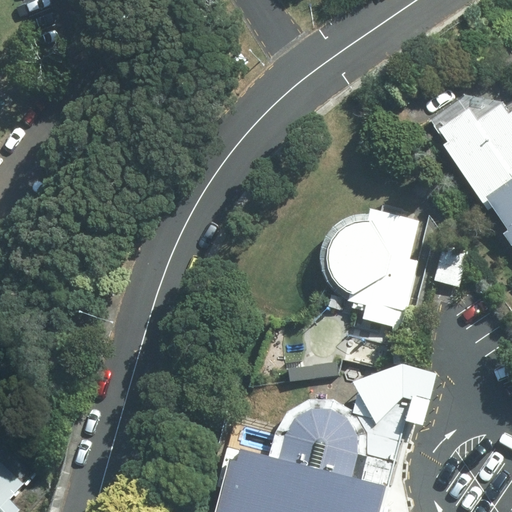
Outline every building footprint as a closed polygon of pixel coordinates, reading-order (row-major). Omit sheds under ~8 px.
[(437,152),(474,206),(511,180),(511,113),(501,121),(495,112),(470,129),(462,117),(433,136),(441,148),(437,152)] [(511,180),(474,206),(511,259),(511,180)] [(392,356),(401,357),(416,234),(377,223),(378,235),(358,235),(347,243),(340,253),(337,262),(335,274),(339,285),(345,297),(359,309),(393,319),(392,356)] [(458,290),(464,256),(437,252),(432,285),(458,290)] [(318,329),(317,328),(315,328),(314,328),(312,329),(311,329),(310,330),(308,330),(307,331),(306,332),(305,333),(304,334),(303,335),(302,336),(301,337),(301,339),(300,340),(300,342),(300,343),(300,344),(300,346),(300,347),(300,349),(301,350),(301,352),(302,353),(303,354),(304,355),(305,356),(306,357),(307,358),(308,359),(309,360),(311,360),(312,361),(314,361),(315,361),(317,361),(318,361),(319,361),(321,360),(322,360),(324,359),(325,359),(326,358),(327,357),(328,356),(329,355),(330,354),(331,353),(332,351),(332,350),(332,348),(333,347),(333,346),(333,344),(333,343),(333,341),(332,340),(332,338),(331,337),(330,336),(330,335),(329,334),(327,333),(326,332),(325,331),(324,330),(323,330),(321,329),(320,329),(318,329)] [(361,336),(359,336),(357,335),(356,335),(354,335),(353,335),(351,336),(350,336),(349,337),(347,338),(346,338),(345,339),(344,340),(343,342),(342,343),(342,344),(341,345),(341,347),(340,348),(340,350),(340,351),(340,353),(340,354),(341,355),(341,357),(342,358),(343,359),(344,361),(345,362),(346,363),(347,363),(348,364),(350,365),(351,365),(352,366),(354,366),(355,366),(357,366),(358,366),(359,366),(360,366),(362,365),(363,365),(364,364),(365,364),(366,363),(367,362),(368,361),(369,360),(370,359),(370,358),(371,357),(371,356),(372,354),(372,353),(372,352),(372,350),(372,349),(372,348),(372,347),(371,345),(371,344),(370,343),(369,342),(368,341),(368,340),(367,339),(365,338),(364,338),(363,337),(362,337),(361,336)] [(293,373),(295,384),(337,377),(335,366),(293,373)] [(0,511),(14,511),(5,504),(58,443),(0,393),(0,511)] [(382,511),(388,490),(362,483),(368,459),(365,436),(354,419),(329,404),(306,404),(282,417),(276,442),(268,472),(227,462),(214,511),(382,511)]
